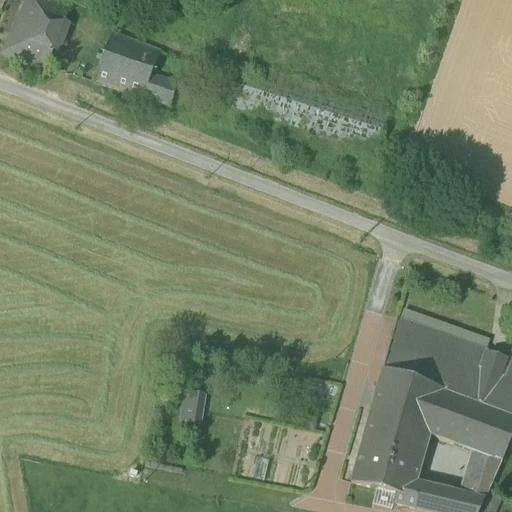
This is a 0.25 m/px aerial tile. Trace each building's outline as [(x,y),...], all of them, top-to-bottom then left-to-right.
[(23,0),(0,54),(0,56),(44,74),(71,5),(70,5),(72,0),(23,0)] [(0,54),(23,0),(4,0),(0,11),(0,54)] [(71,5),(97,15),(102,0),(72,0),(70,5),(71,5)] [(93,85),(169,110),(172,104),(177,88),(151,80),(160,56),(111,37),(93,85)] [(224,111),(377,158),(390,114),(238,67),(224,111)] [(511,362),(396,320),(382,370),(511,417),(511,362)] [(432,437),(471,451),(502,462),(511,441),(511,438),(511,417),(382,370),(361,444),(422,462),(428,441),(431,442),(432,437)] [(181,422),(199,425),(203,397),(186,394),(181,422)] [(395,495),(411,499),(416,483),(422,462),(361,444),(350,483),(395,495)] [(471,451),(460,494),(484,500),(502,462),(471,451)] [(393,504),(414,509),(422,484),(416,483),(411,499),(395,495),(393,504)] [(430,511),(439,489),(422,484),(414,509),(425,511),(430,511)] [(460,494),(439,489),(430,511),(478,511),(484,500),(460,494)]
